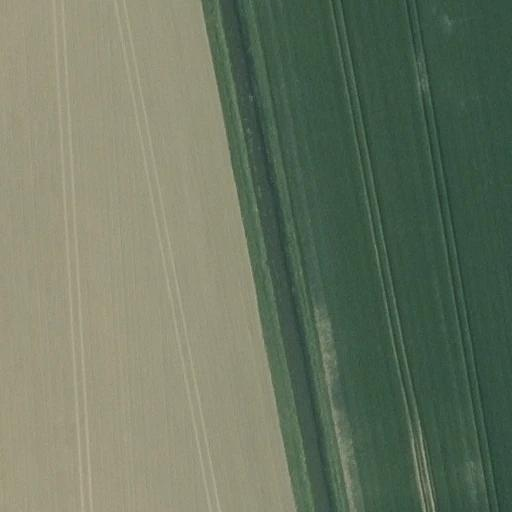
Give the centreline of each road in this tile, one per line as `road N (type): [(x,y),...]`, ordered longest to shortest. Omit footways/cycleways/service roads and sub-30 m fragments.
road 1 (track): [(302,511),(207,0)]
road 2 (track): [(244,0),(338,511)]
